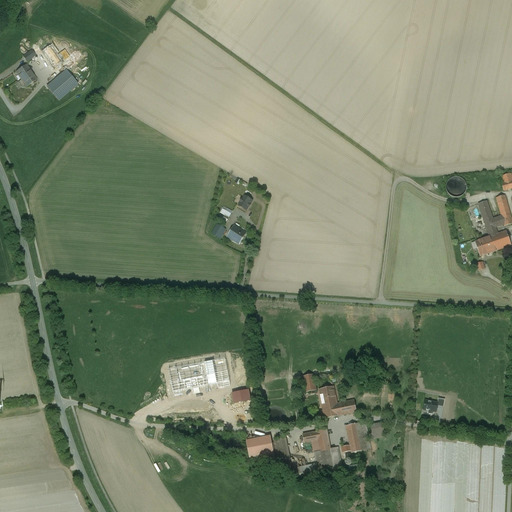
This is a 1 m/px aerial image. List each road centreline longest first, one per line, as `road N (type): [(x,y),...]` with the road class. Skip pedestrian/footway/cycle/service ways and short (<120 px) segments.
road 1 (unclassified): [(511,311),(32,281)]
road 2 (tertiary): [(32,281),(59,405),(102,511)]
